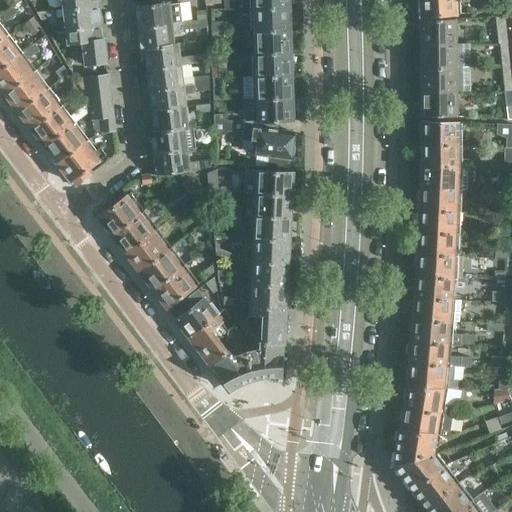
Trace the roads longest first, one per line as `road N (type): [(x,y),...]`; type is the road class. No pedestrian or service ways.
road 1 (secondary): [(336,511),(363,290),(367,0)]
road 2 (secondary): [(339,0),(335,289),(311,503)]
road 3 (residential): [(115,0),(130,163),(61,209)]
road 4 (tertiary): [(208,403),(61,209)]
road 5 (tertiary): [(311,503),(208,403)]
road 6 (tertiary): [(208,403),(213,422),(287,511)]
